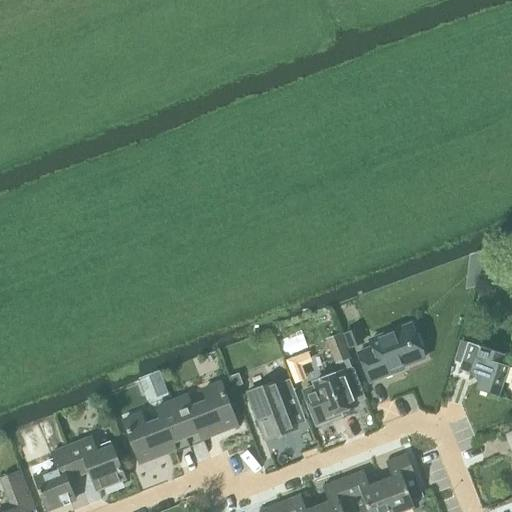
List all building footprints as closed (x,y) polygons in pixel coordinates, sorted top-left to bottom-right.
[(359,326),(344,332),(350,347),(365,342),(359,326)] [(359,353),(371,385),(397,374),(396,371),(426,360),(413,326),(372,341),(374,347),(359,353)] [(341,334),(327,339),(336,363),(350,358),(341,334)] [(466,348),(460,346),(455,361),(461,363),(458,371),(480,378),(476,390),(498,397),(508,367),(500,364),(503,355),(467,343),(466,348)] [(343,375),(314,386),(316,390),(304,395),(317,428),(332,423),(330,419),(356,409),(355,406),(366,401),(354,372),(343,377),(343,375)] [(277,385),(248,396),(266,443),(295,432),(294,430),(306,426),(289,383),(278,387),(277,385)] [(187,398),(172,403),(189,447),(237,429),(220,384),(204,391),(208,402),(191,409),(187,398)] [(189,447),(172,403),(156,409),(161,421),(144,428),(139,416),(123,422),(140,466),(189,447)] [(91,440),(67,449),(77,476),(88,471),(96,493),(124,483),(112,452),(97,458),(91,440)] [(77,476),(67,449),(51,455),(58,473),(34,481),(38,492),(45,511),(46,511),(49,511),(48,511),(68,511),(70,511),(67,504),(74,501),(67,482),(78,478),(77,476)] [(394,486),(384,490),(392,511),(405,511),(414,508),(412,502),(424,498),(407,455),(385,464),(394,486)] [(392,511),(384,490),(373,495),(364,473),(344,481),(355,511),(392,511)] [(10,511),(30,511),(33,511),(19,474),(0,481),(12,511),(10,511)] [(355,511),(344,481),(323,489),(332,511),(328,511),(355,511)] [(306,511),(301,497),(281,505),(283,511),(306,511)]
